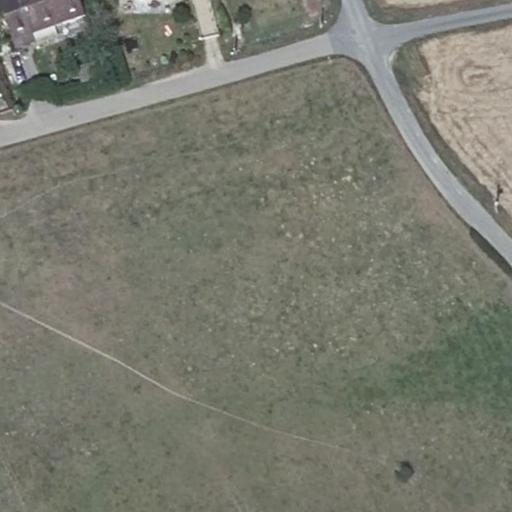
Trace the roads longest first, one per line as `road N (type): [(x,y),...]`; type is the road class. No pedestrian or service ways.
road 1 (residential): [(361,35),(0,134)]
road 2 (unclassified): [(511,253),(439,175),(361,35)]
road 3 (unclassified): [(511,8),(361,35)]
